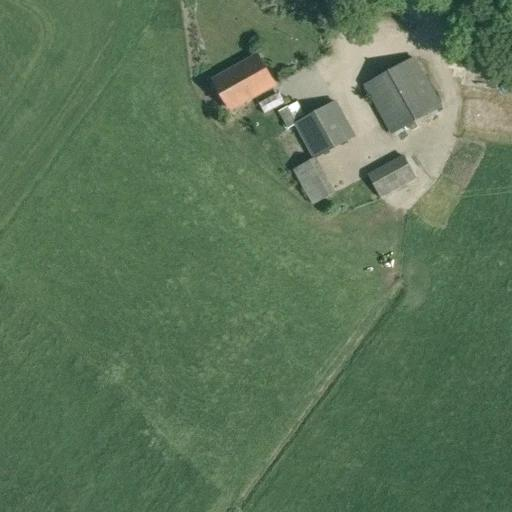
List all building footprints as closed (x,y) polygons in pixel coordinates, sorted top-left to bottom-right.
[(231,109),(275,84),(259,55),(214,80),(231,109)] [(511,64),(468,57),(462,93),(511,100),(511,64)] [(441,106),(414,58),(366,84),(393,133),(441,106)] [(336,101),(297,123),(315,158),(355,136),(336,101)] [(290,127),(297,123),(288,107),(281,111),(290,127)] [(417,177),(405,156),(370,176),(382,197),(417,177)] [(337,192),(317,157),(294,170),(313,206),(337,192)]
